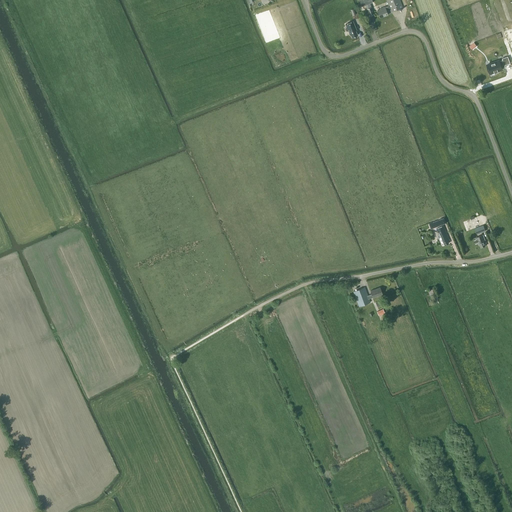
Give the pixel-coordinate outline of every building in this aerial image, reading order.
[(391,12),(402,8),(399,0),(386,0),(389,6),(385,7),(385,6),(380,8),(380,9),(377,10),(380,18),(388,15),(386,11),(390,9),(391,12)] [(347,31),(348,31),(350,35),(351,34),(352,37),(357,35),(355,28),(356,28),(353,21),(345,24),(346,27),(345,27),(345,29),(346,31),(347,31)] [(488,65),(491,73),(494,72),(495,73),(499,72),(498,70),(502,69),(500,64),(504,63),(505,65),(510,63),(508,56),(502,58),(503,60),(499,61),(488,65)] [(477,73),(483,84),(489,81),(483,70),(477,73)] [(446,223),(444,218),(433,222),(432,222),(429,223),(431,227),(434,226),(434,227),(446,223)] [(449,244),(448,242),(450,241),(443,225),(436,228),(438,233),(438,232),(440,237),(439,238),(441,243),(443,242),(445,246),(449,244)] [(486,231),(483,225),(475,228),(477,234),(486,231)] [(481,248),(486,246),(485,244),(486,243),(483,237),(483,238),(482,235),(475,238),(476,240),(474,241),(475,244),(478,243),(479,246),(480,246),(481,248)] [(373,297),(382,294),(380,287),(370,291),(371,294),(367,296),(364,287),(353,291),(358,306),(370,302),(368,299),(373,297)] [(436,293),(434,288),(428,290),(432,301),(439,299),(436,293)]
